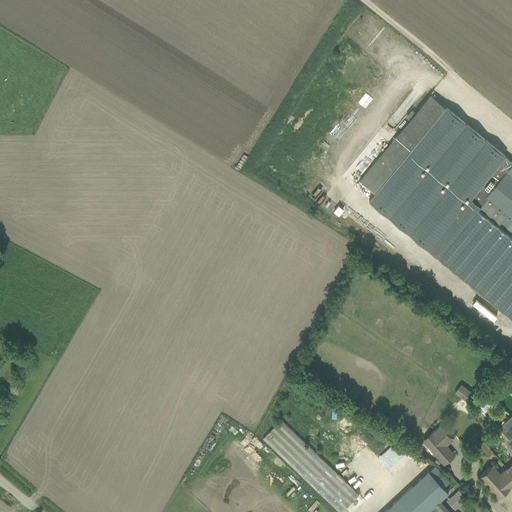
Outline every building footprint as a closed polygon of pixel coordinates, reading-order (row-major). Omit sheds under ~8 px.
[(375,192),(368,200),(511,314),(511,161),(505,156),(506,155),(446,106),(437,99),(430,94),(359,180),(367,186),(375,192)] [(19,378),(13,375),(10,380),(15,384),(19,378)] [(477,395),(461,383),(454,392),(470,404),(477,395)] [(511,434),(511,416),(498,428),(508,438),(511,434)] [(454,454),(446,445),(453,440),(440,425),(434,431),(433,430),(421,440),(443,464),(454,454)] [(311,477),(317,470),(312,465),(314,458),(318,461),(318,462),(321,464),(319,469),(333,474),(337,477),(338,473),(332,468),(325,465),(327,460),(319,457),(311,451),(308,460),(307,461),(310,464),(307,468),(297,465),(296,468),(302,473),(311,477)] [(498,497),(511,484),(511,473),(506,467),(500,473),(492,464),(479,476),(498,497)] [(425,511),(428,509),(440,498),(448,491),(428,470),(382,511),(425,511)] [(453,511),(440,498),(428,509),(431,511),(453,511)]
